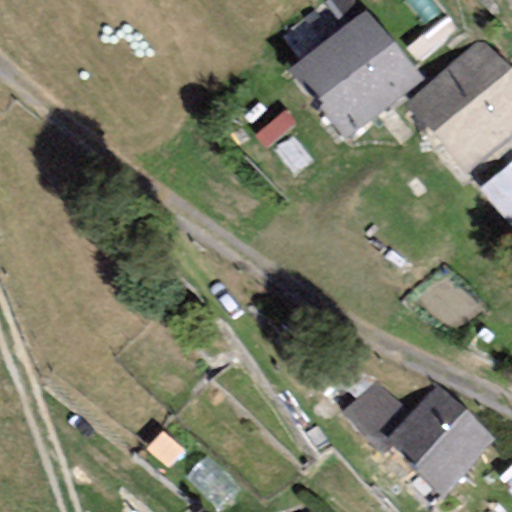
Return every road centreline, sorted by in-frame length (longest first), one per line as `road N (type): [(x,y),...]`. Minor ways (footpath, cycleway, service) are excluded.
road 1 (track): [(0,67),(182,224),(322,322),(511,414)]
road 2 (track): [(0,326),(58,511)]
